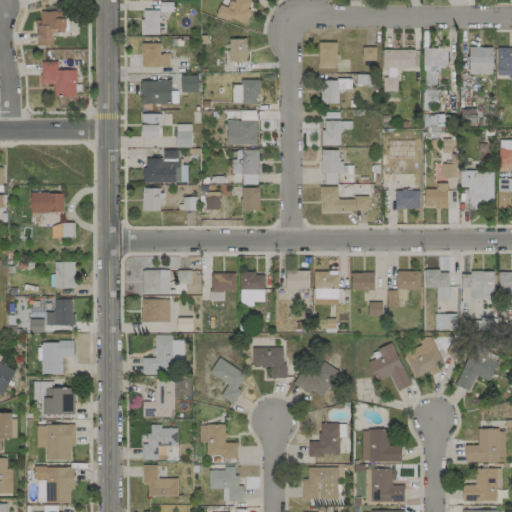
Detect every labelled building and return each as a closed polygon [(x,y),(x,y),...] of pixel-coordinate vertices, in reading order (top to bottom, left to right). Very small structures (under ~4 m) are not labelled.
[(231,0),(228,8),(219,4),(215,14),(242,25),(252,1),(250,0),(231,0)] [(172,2),(159,2),(159,11),(172,12),(172,2)] [(158,10),(141,10),(141,35),(159,35),(158,10)] [(36,45),(53,45),(53,32),(64,32),(65,12),(40,11),(40,19),(36,19),(36,45)] [(246,61),(246,38),(228,39),(229,62),(246,61)] [(336,42),(317,42),(318,67),(337,66),(336,42)] [(159,43),(141,43),(141,66),(171,66),(171,53),(159,53),(159,43)] [(375,60),(375,47),(362,47),(362,61),(375,60)] [(491,74),(491,47),(469,47),(468,73),(491,74)] [(446,68),(447,48),(422,48),(422,66),(425,66),(425,84),(436,84),(436,68),(446,68)] [(511,48),(496,48),(496,78),(511,77),(511,48)] [(414,49),(382,50),(382,68),(387,68),(387,78),(382,78),(382,91),(396,91),(395,68),(414,68),(414,49)] [(75,70),(57,70),(57,61),(39,62),(40,84),(53,84),(53,96),(75,96),(75,70)] [(196,75),(180,76),(180,92),(196,91),(196,75)] [(139,103),(170,104),(170,81),(140,80),(139,103)] [(258,102),(257,80),(240,80),(240,85),(232,85),(232,102),(258,102)] [(338,103),(337,80),(320,80),(320,103),(338,103)] [(475,109),(460,108),(459,125),(474,125),(475,109)] [(159,136),(159,113),(141,114),(141,137),(159,136)] [(425,126),(443,126),(443,114),(425,114),(425,126)] [(225,144),(256,145),(256,120),(226,120),(225,144)] [(322,145),(339,145),(340,128),(350,129),(350,121),(322,121),(322,145)] [(175,147),(190,147),(190,124),(175,124),(175,147)] [(511,170),(511,140),(499,140),(498,170),(511,170)] [(241,184),(257,184),(257,150),(235,149),(235,159),(231,159),(231,174),(242,174),(241,184)] [(143,158),(143,182),(186,182),(186,164),(178,165),(178,150),(162,150),(162,158),(143,158)] [(324,184),(337,184),(337,174),(352,174),(352,163),(337,163),(337,150),(320,150),(320,173),(324,173),(324,184)] [(441,164),(441,177),(454,177),(455,164),(441,164)] [(492,171),(459,171),(459,187),(467,187),(467,206),(492,206),(492,171)] [(496,208),(511,207),(511,178),(497,178),(496,208)] [(423,206),(446,207),(447,183),(435,183),(435,189),(423,189),(423,206)] [(240,188),(241,210),(258,210),(258,187),(240,188)] [(320,187),(320,211),(368,210),(367,197),(337,197),(337,187),(320,187)] [(141,211),(160,211),(161,188),(141,188),(141,211)] [(394,190),(394,209),(418,208),(418,190),(394,190)] [(218,192),(205,192),(205,208),(218,208),(218,192)] [(62,212),(62,193),(29,193),(30,213),(62,212)] [(195,210),(195,197),(182,197),(182,210),(195,210)] [(72,223),(51,224),(52,238),(72,237),(72,223)] [(74,288),(73,261),(53,262),(54,288),(74,288)] [(168,269),(141,270),(142,294),(169,294),(168,269)] [(177,283),(190,283),(189,270),(176,271),(177,283)] [(199,271),(191,270),(190,285),(198,285),(199,271)] [(308,271),(285,270),(284,288),(308,288),(308,271)] [(424,270),(424,287),(435,288),(435,300),(448,300),(448,271),(424,270)] [(313,271),(313,316),(328,316),(328,304),(337,304),(337,271),(313,271)] [(404,306),(404,289),(419,289),(419,271),(396,271),(395,290),(387,290),(386,306),(404,306)] [(511,271),(497,272),(498,298),(511,298),(511,271)] [(263,301),(263,272),(239,273),(239,306),(253,305),(253,302),(263,301)] [(350,273),(351,291),(374,290),(373,272),(350,273)] [(492,272),(460,272),(461,288),(470,287),(470,299),(492,299),(492,272)] [(234,273),(209,273),(209,300),(222,300),(222,291),(234,290),(234,273)] [(72,325),(73,299),(53,299),(53,312),(44,312),(44,325),(72,325)] [(169,299),(140,299),(140,322),(168,322),(169,299)] [(367,315),(380,315),(381,302),(368,302),(367,315)] [(455,314),(434,314),(434,328),(455,328),(455,314)] [(191,318),(177,318),(177,325),(178,331),(191,330),(191,318)] [(28,333),(43,333),(43,319),(28,319),(28,333)] [(141,373),(173,374),(174,363),(183,363),(183,340),(171,340),(171,335),(153,335),(153,358),(141,358),(141,373)] [(442,368),(432,339),(403,350),(412,377),(428,371),(429,372),(442,368)] [(41,374),(61,374),(61,356),(73,356),(73,341),(40,342),(41,374)] [(376,348),(380,357),(368,362),(375,381),(390,375),(396,391),(409,386),(391,342),(376,348)] [(251,348),(251,367),(270,367),(271,378),(284,378),(283,347),(251,348)] [(454,385),(468,391),(475,375),(488,381),(496,362),(469,351),(454,385)] [(208,373),(226,383),(219,396),(233,404),(240,390),(237,388),(245,373),(217,358),(208,373)] [(323,397),(337,369),(319,361),(314,370),(303,364),(293,385),(310,393),(311,391),(323,397)] [(0,393),(2,394),(13,370),(0,364),(0,393)] [(172,379),(154,379),(153,402),(141,402),(141,416),(172,417),(172,379)] [(43,414),(73,414),(74,388),(43,388),(43,414)] [(14,438),(14,412),(0,412),(0,450),(1,450),(1,438),(14,438)] [(337,456),(337,423),(319,423),(319,441),(307,441),(307,455),(337,456)] [(74,424),(35,425),(36,447),(44,447),(45,460),(69,460),(69,446),(74,446),(74,424)] [(176,446),(176,428),(159,428),(159,425),(148,424),(148,443),(141,443),(141,458),(166,458),(166,446),(176,446)] [(236,457),(236,442),(225,443),(224,424),(198,424),(198,443),(206,443),(206,457),(236,457)] [(401,461),(400,445),(388,446),(387,429),(360,430),(361,462),(401,461)] [(464,461),(503,462),(503,429),(477,429),(476,445),(464,445),(464,461)] [(0,493),(11,494),(11,468),(5,468),(5,458),(0,457),(0,493)] [(147,496),(176,496),(176,478),(156,478),(156,465),(142,465),(142,484),(147,485),(147,496)] [(208,470),(207,488),(222,488),(222,501),(242,501),(242,485),(236,485),(236,467),(223,466),(223,470),(208,470)] [(72,467),(36,467),(35,503),(72,503),(72,467)] [(336,499),(336,468),(307,467),(306,479),(302,479),(301,498),(336,499)] [(370,502),(404,501),(403,485),(391,485),(390,468),(370,468),(370,502)] [(500,468),(474,468),(474,484),(461,484),(462,501),(495,501),(495,479),(500,479),(500,468)]
